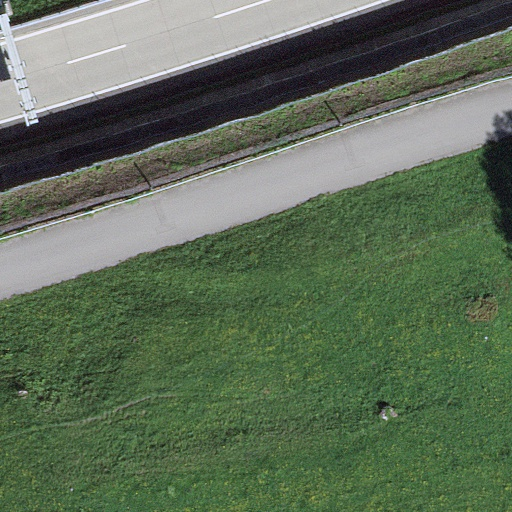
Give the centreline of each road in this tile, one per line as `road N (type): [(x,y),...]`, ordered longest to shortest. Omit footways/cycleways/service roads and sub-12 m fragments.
road 1 (unclassified): [(0,269),(511,107)]
road 2 (motorway): [(0,86),(276,0)]
